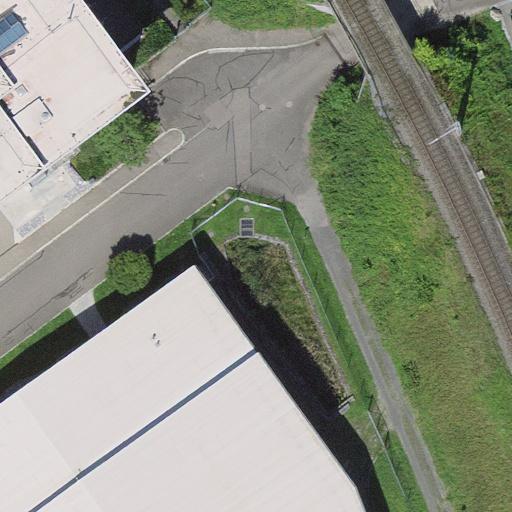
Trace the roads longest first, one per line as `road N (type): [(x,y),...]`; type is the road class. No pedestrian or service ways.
road 1 (residential): [(423,0),(353,44),(269,120),(0,319)]
road 2 (track): [(445,511),(323,225),(269,120)]
